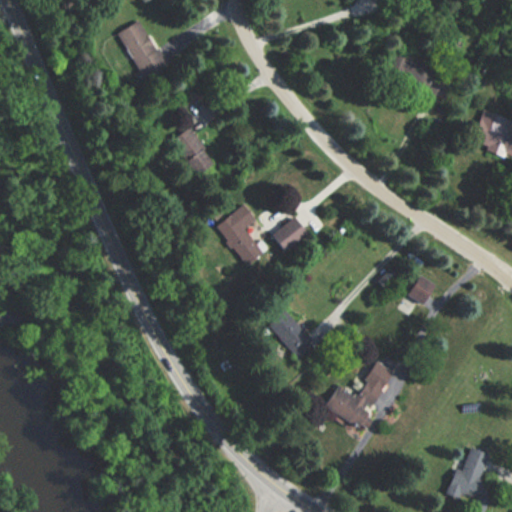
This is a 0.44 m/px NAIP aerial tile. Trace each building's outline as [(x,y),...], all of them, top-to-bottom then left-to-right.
[(135,21),(113,33),(139,78),(164,63),(155,46),(151,49),(135,21)] [(511,121),(479,110),(467,145),(511,159),(511,121)] [(209,161),(185,127),(167,141),(191,174),(209,161)] [(211,225),(239,266),(258,254),(230,212),(211,225)] [(303,235),(290,216),(266,233),(279,252),(303,235)] [(431,285),(418,302),(404,292),(417,275),(431,285)] [(295,357),(311,341),(279,310),(264,325),(295,357)] [(389,371),(369,359),(348,392),(333,383),(319,406),(354,428),(389,371)] [(490,456),(468,447),(450,491),(473,500),(490,456)]
